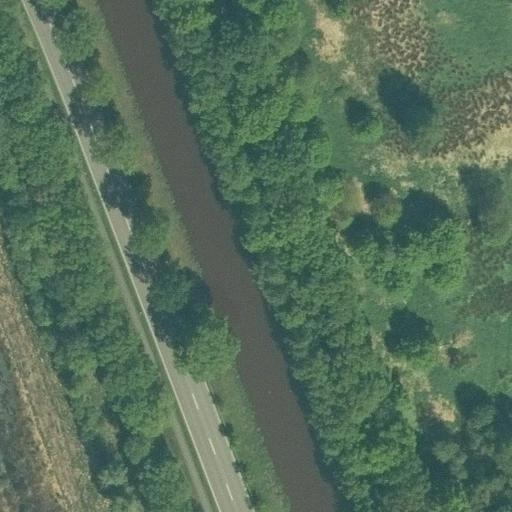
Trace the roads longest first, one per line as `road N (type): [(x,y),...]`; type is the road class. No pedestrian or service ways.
road 1 (primary): [(38,0),(235,511)]
road 2 (unclassified): [(203,0),(397,511)]
road 3 (track): [(152,511),(0,113)]
